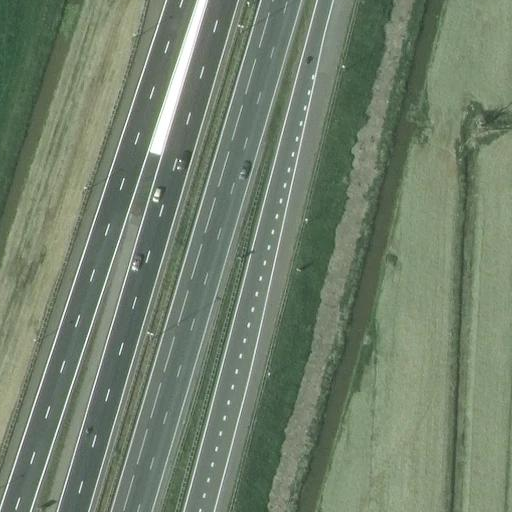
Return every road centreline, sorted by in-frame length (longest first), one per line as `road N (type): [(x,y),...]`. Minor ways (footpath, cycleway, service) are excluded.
road 1 (motorway): [(190,0),(156,79),(15,511)]
road 2 (motorway): [(224,0),(74,511)]
road 3 (motorway): [(133,511),(282,0)]
road 4 (motorway): [(190,511),(326,0)]
road 5 (tertiary): [(511,113),(452,358),(511,362)]
